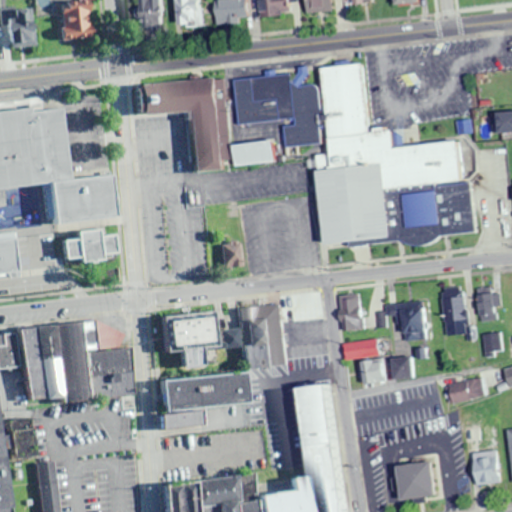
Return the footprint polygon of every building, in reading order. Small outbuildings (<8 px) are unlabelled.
[(96,36),(93,0),(62,0),(65,39),(96,36)] [(141,0),(142,5),(139,6),(136,9),(136,14),(139,17),(140,17),(142,29),(162,28),(162,23),(165,23),(164,15),(166,15),(165,0),(141,0)] [(176,0),(203,0),(206,24),(189,26),(189,23),(179,24),(176,0)] [(214,0),(216,24),(241,23),(240,16),(250,16),(248,0),(214,0)] [(259,0),(261,17),(282,14),(282,10),(291,9),(290,0),(259,0)] [(307,0),(309,12),(336,9),(335,0),(307,0)] [(14,47),(39,45),(35,7),(12,9),(12,5),(3,6),(5,24),(12,23),(14,47)] [(368,61),(326,67),(330,107),(323,108),(322,90),(320,86),(316,84),(305,85),(302,85),(310,73),(309,65),(300,66),(300,71),(294,78),(293,72),(278,74),(277,69),(266,70),(267,75),(237,79),(242,124),(298,117),(299,124),(287,125),(290,155),(301,154),(301,146),(324,142),(323,129),(333,128),(337,153),(320,154),(320,158),(311,159),(312,167),(321,167),(322,172),(324,172),(334,248),(406,240),(412,243),(421,245),(430,245),(439,241),(446,235),(481,232),(474,182),(469,182),(465,140),(400,147),(398,129),(375,131),(368,61)] [(228,169),(227,159),(234,159),(225,78),(220,78),(220,76),(141,83),(144,114),(195,110),(200,172),(228,169)] [(0,189),(72,180),(64,110),(35,113),(34,108),(0,112),(0,189)] [(511,134),(511,113),(490,114),(490,135),(511,134)] [(237,169),(278,164),(276,143),(235,147),(237,169)] [(80,232),(81,240),(63,242),(65,265),(121,259),(119,235),(104,236),(104,230),(80,232)] [(229,267),(246,261),(240,243),(223,249),(229,267)] [(481,323),(498,321),(494,287),(478,289),(481,323)] [(469,327),(464,288),(442,291),(448,330),(469,327)] [(341,297),(344,332),(364,330),(361,295),(341,297)] [(428,340),(422,304),(390,309),(391,317),(400,316),(404,343),(428,340)] [(243,309),(247,370),(287,367),(283,306),(243,309)] [(162,318),(166,353),(181,351),(183,369),(209,366),(207,352),(237,348),(235,334),(220,335),(217,312),(162,318)] [(136,396),(132,348),(124,349),(122,323),(0,332),(0,370),(23,368),(26,405),(136,396)] [(382,357),(381,340),(344,344),(346,361),(382,357)] [(416,358),(396,359),(397,380),(417,379),(416,358)] [(390,382),(387,361),(366,363),(368,384),(390,382)] [(252,404),(250,373),(160,381),(165,430),(205,427),(204,409),(252,404)] [(446,386),(450,406),(488,398),(484,378),(446,386)] [(354,511),(340,384),(302,389),(313,477),(290,480),(291,493),(260,496),(261,501),(242,503),(239,477),(203,481),(206,511),(202,511),(199,482),(160,487),(162,511),(354,511)] [(0,511),(59,511),(53,463),(35,465),(40,511),(12,511),(0,407),(0,511)] [(482,418),(463,420),(466,444),(485,442),(482,418)] [(505,484),(502,452),(476,454),(479,486),(505,484)] [(409,501),(404,466),(440,462),(445,497),(409,501)]
